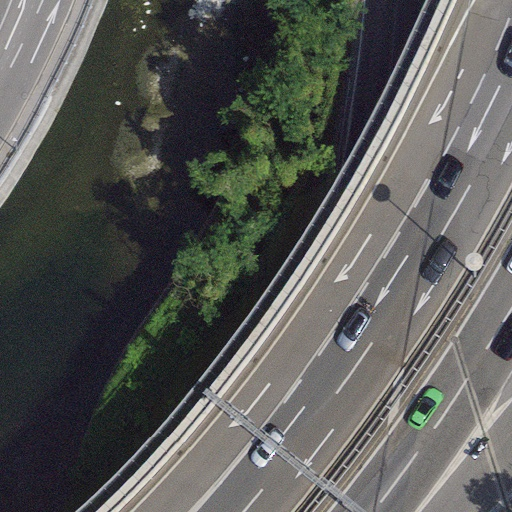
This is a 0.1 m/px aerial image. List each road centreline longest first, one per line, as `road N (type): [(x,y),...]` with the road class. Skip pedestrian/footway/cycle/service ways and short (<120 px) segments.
road 1 (tertiary): [(396,0),(301,511)]
road 2 (motorway): [(511,95),(415,276),(336,384)]
road 3 (motorway): [(399,511),(511,306)]
road 4 (motorway): [(336,384),(183,511)]
road 5 (motorway): [(336,384),(238,511)]
